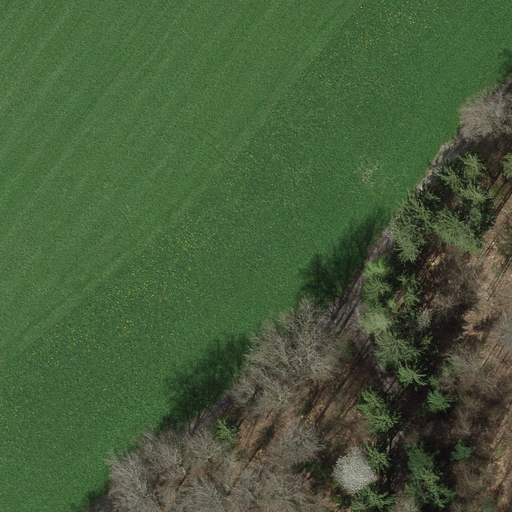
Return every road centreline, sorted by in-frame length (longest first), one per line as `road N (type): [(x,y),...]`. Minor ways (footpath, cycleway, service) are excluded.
road 1 (track): [(113,511),(344,301)]
road 2 (track): [(344,301),(511,89)]
road 3 (track): [(387,511),(399,467),(396,403),(344,301)]
